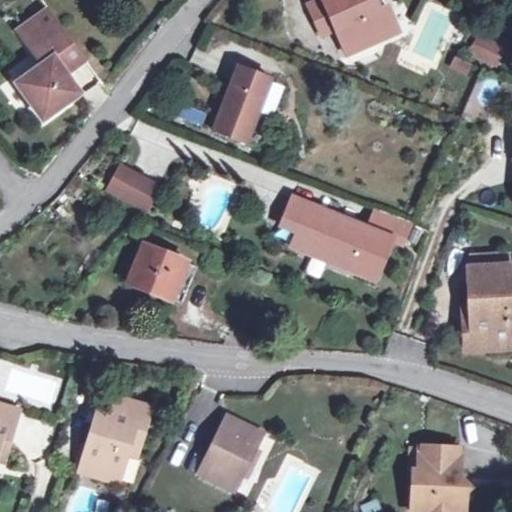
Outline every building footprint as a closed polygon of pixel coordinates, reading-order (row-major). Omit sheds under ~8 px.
[(354,36),(359,46),(395,30),(385,5),(376,9),(372,0),(315,0),(307,4),(321,34),(334,29),(341,42),(354,36)] [(82,57),(48,9),(17,30),(41,64),(14,82),(41,119),(78,93),(69,81),(62,71),(68,67),(82,57)] [(469,55),(498,68),(508,46),(478,33),(469,55)] [(345,52),(359,46),(354,36),(341,42),(345,52)] [(245,142),(257,111),(267,82),(269,78),(236,65),(211,130),(245,142)] [(495,105),(496,79),(474,78),(473,104),(495,105)] [(274,85),(267,82),(257,111),(270,117),(279,94),(274,85)] [(158,187),(121,168),(110,189),(147,208),(158,187)] [(65,223),(87,186),(69,175),(47,212),(65,223)] [(388,243),(389,244),(391,239),(364,228),(294,199),(291,207),(388,243)] [(375,277),(389,244),(388,243),(291,207),(287,206),(283,218),(299,225),(291,247),(310,254),(311,251),(328,258),(327,261),(350,271),(352,267),(375,277)] [(372,209),(364,228),(391,239),(398,219),(372,209)] [(128,283),(169,299),(185,261),(142,244),(128,283)] [(468,256),(469,268),(506,266),(505,254),(468,256)] [(194,265),(185,261),(169,299),(179,303),(194,265)] [(506,266),(469,268),(467,268),(469,308),(469,319),(462,320),(463,348),(508,346),(505,311),(511,310),(508,266),(506,266)] [(102,393),(98,407),(144,422),(149,407),(102,393)] [(0,406),(0,421),(12,426),(16,411),(0,406)] [(133,456),(144,422),(98,407),(78,471),(116,483),(125,453),(133,456)] [(231,489),(238,475),(253,447),(259,434),(226,416),(198,472),(231,489)] [(0,440),(7,443),(12,426),(0,421),(0,440)] [(458,489),(451,480),(452,471),(454,442),(413,440),(411,465),(406,465),(403,511),(420,511),(441,511),(442,507),(457,508),(458,489)] [(257,450),(253,447),(238,475),(243,477),(257,450)] [(451,480),(458,489),(463,485),(452,471),(451,480)] [(360,504),(363,511),(383,511),(377,498),(360,504)]
